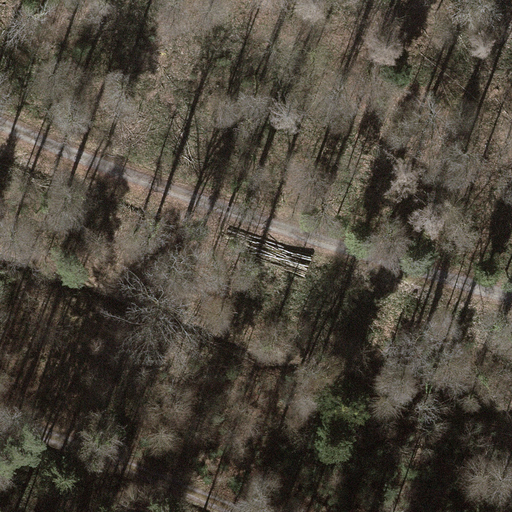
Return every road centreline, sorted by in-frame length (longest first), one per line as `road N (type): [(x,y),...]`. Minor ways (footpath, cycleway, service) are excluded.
road 1 (track): [(511,303),(194,200),(0,124)]
road 2 (track): [(240,511),(0,423)]
